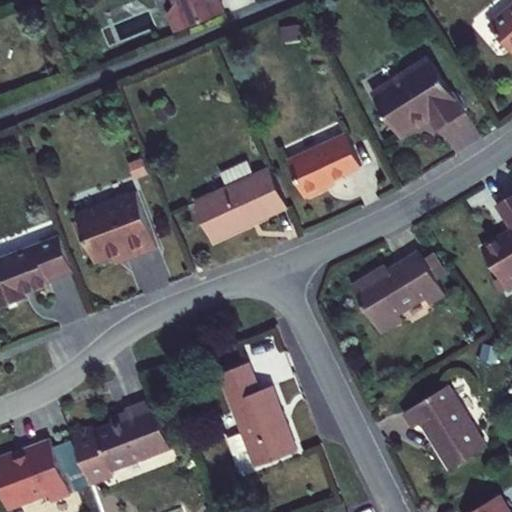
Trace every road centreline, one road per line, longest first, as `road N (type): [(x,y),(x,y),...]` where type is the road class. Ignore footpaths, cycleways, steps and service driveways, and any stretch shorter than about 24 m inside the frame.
road 1 (residential): [(0,120),(292,0)]
road 2 (residential): [(0,410),(57,384),(136,324),(277,268)]
road 3 (residential): [(395,511),(277,268)]
road 4 (residential): [(277,268),(408,209),(511,145)]
